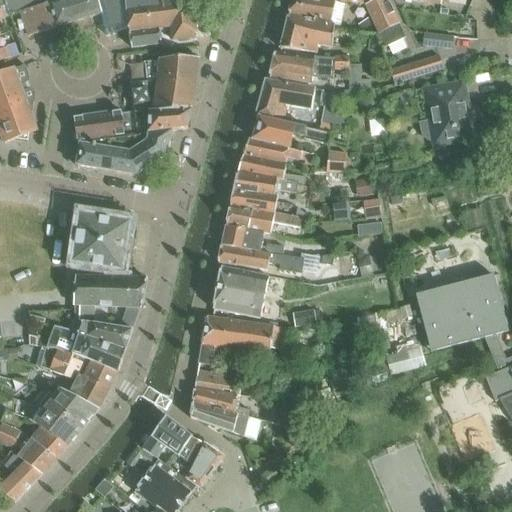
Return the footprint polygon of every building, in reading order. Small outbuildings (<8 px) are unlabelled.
[(5,0),(11,16),(12,17),(19,14),(19,13),(25,11),(21,0),(5,0)] [(37,0),(21,0),(25,11),(39,6),(37,0)] [(25,11),(21,12),(22,13),(29,37),(101,15),(107,37),(129,31),(125,0),(57,0),(54,1),(39,6),(25,11)] [(125,0),(129,31),(132,49),(161,46),(160,29),(171,28),(173,42),(197,38),(191,0),(125,0)] [(311,0),(291,0),(288,17),(329,25),(333,26),(340,27),(344,6),(333,4),(311,0)] [(405,39),(398,24),(386,0),(363,0),(362,5),(366,7),(385,48),(405,39)] [(333,26),(329,25),(288,17),(280,50),(316,55),(318,47),(331,48),(333,26)] [(369,19),(358,26),(362,32),(373,25),(369,19)] [(450,50),(452,39),(424,36),(423,47),(450,50)] [(0,51),(0,63),(10,60),(6,49),(0,51)] [(333,81),(334,61),(313,60),(313,58),(274,54),(268,79),(310,85),(311,78),(333,81)] [(439,56),(391,70),(395,84),(443,69),(439,56)] [(348,58),(334,58),(335,73),(349,72),(349,65),(348,65),(348,58)] [(146,82),(131,84),(134,113),(149,112),(192,110),(196,86),(200,60),(161,61),(143,63),(146,82)] [(360,65),(349,65),(349,72),(349,84),(349,93),(349,98),(370,91),(370,80),(361,80),(360,65)] [(13,71),(0,76),(0,133),(4,144),(14,141),(27,143),(28,143),(29,135),(36,132),(31,120),(34,106),(33,106),(34,103),(35,94),(35,93),(34,92),(34,91),(32,91),(32,90),(31,90),(29,90),(28,90),(27,91),(25,85),(26,85),(27,84),(28,83),(29,82),(29,81),(30,80),(29,78),(29,77),(25,67),(13,71)] [(258,118),(283,124),(287,106),(312,112),(315,92),(265,82),(255,117),(258,118)] [(432,121),(419,123),(421,132),(422,135),(424,137),(426,139),(429,142),(433,142),(436,141),(437,147),(470,141),(460,83),(422,89),(425,107),(430,106),(432,121)] [(415,92),(400,97),(401,102),(405,107),(408,106),(406,100),(417,97),(415,92)] [(321,96),(321,109),(323,109),(323,108),(334,107),(333,107),(334,103),(334,96),(321,96)] [(253,136),(251,142),(288,150),(292,137),(302,139),(302,141),(328,148),(332,135),(330,134),(332,127),(343,130),(348,110),(334,107),(323,108),(323,109),(324,109),(321,123),(320,123),(318,132),(297,127),(296,127),(283,124),(258,118),(256,125),(252,126),(250,133),(253,136)] [(122,115),(121,115),(124,139),(137,137),(174,131),(188,130),(192,110),(149,112),(134,113),(127,114),(122,115)] [(122,112),(97,115),(101,143),(124,139),(121,115),(122,115),(122,112)] [(80,145),(80,146),(95,147),(95,144),(101,143),(97,115),(73,119),(77,143),(80,143),(80,145)] [(167,157),(174,131),(137,137),(124,139),(101,143),(95,144),(95,147),(80,146),(76,167),(136,177),(167,157)] [(247,141),(242,159),(272,163),(272,169),(284,170),(287,159),(305,163),(304,168),(310,169),(313,157),(288,151),(288,150),(251,142),(247,141)] [(346,155),(328,154),(326,175),(344,176),(346,155)] [(242,159),(237,174),(277,181),(282,182),(297,185),(297,186),(304,187),(305,180),(283,176),(284,170),(272,169),(272,163),(242,159)] [(274,197),(275,192),(296,195),(297,186),(297,185),(282,182),(277,181),(237,174),(233,191),(276,200),(276,197),(274,197)] [(359,199),(375,197),(373,180),(356,183),(359,199)] [(233,191),(229,207),(274,215),(275,210),(276,200),(233,191)] [(367,201),(367,219),(383,219),(383,201),(367,201)] [(298,230),(301,221),(274,215),(229,207),(225,228),(263,235),(269,236),(272,225),(298,230)] [(485,228),(481,210),(464,214),(469,232),(485,228)] [(79,214),(71,265),(125,273),(127,260),(133,261),(137,238),(131,237),(133,222),(79,214)] [(350,214),(334,216),(335,224),(351,222),(350,214)] [(381,225),(369,226),(370,236),(382,235),(381,225)] [(225,228),(221,247),(282,257),(282,252),(283,248),(267,245),(266,250),(261,249),(263,235),(225,228)] [(282,257),(221,247),(217,264),(266,271),(267,265),(280,267),(280,272),(302,276),(304,261),(282,257)] [(322,257),(321,265),(333,267),(334,256),(322,257)] [(368,256),(357,258),(360,269),(370,267),(368,256)] [(258,320),(267,278),(220,269),(211,311),(258,320)] [(119,279),(119,277),(78,276),(78,279),(76,278),(74,307),(75,307),(74,310),(74,320),(73,323),(94,326),(94,307),(127,309),(140,309),(141,309),(146,280),(119,279)] [(485,339),(487,346),(497,341),(495,336),(507,333),(492,276),(414,297),(429,354),(485,339)] [(411,306),(400,309),(403,321),(414,318),(411,306)] [(127,309),(120,329),(133,331),(140,309),(127,309)] [(74,310),(67,310),(65,319),(74,320),(74,310)] [(314,312),(293,315),(295,329),(316,325),(314,312)] [(281,352),(285,330),(258,326),(206,319),(197,365),(210,367),(212,349),(243,353),(244,351),(268,354),(268,351),(281,352)] [(94,326),(73,323),(72,322),(69,331),(69,334),(87,338),(87,341),(125,352),(133,331),(120,329),(94,326)] [(54,331),(47,350),(56,350),(117,376),(125,352),(87,341),(87,338),(69,334),(54,331)] [(38,339),(28,337),(29,347),(38,348),(38,339)] [(511,357),(505,360),(497,341),(487,346),(499,374),(485,379),(495,404),(499,402),(500,403),(511,422),(511,357)] [(16,349),(8,350),(9,362),(17,361),(16,349)] [(420,349),(386,359),(391,377),(425,367),(420,349)] [(40,351),(35,366),(56,376),(65,379),(72,362),(85,366),(79,380),(109,392),(117,376),(56,350),(47,350),(40,351)] [(76,383),(69,396),(99,409),(109,392),(79,380),(85,366),(72,362),(65,379),(76,383)] [(384,368),(368,373),(372,386),(388,381),(384,368)] [(196,371),(193,390),(220,394),(239,397),(241,379),(196,371)] [(337,383),(333,389),(336,399),(366,390),(362,376),(337,383)] [(99,409),(69,396),(60,391),(51,389),(38,406),(45,411),(48,407),(64,419),(66,417),(82,431),(99,409)] [(239,397),(220,394),(193,390),(191,403),(247,418),(249,413),(237,410),(239,397)] [(272,425),(279,404),(269,402),(263,422),(272,425)] [(247,419),(247,418),(191,403),(188,420),(257,442),(262,422),(259,421),(247,419)] [(48,407),(45,411),(34,425),(33,426),(39,430),(68,449),(82,431),(66,417),(64,419),(48,407)] [(37,437),(32,442),(57,460),(68,449),(39,430),(33,426),(34,425),(28,421),(5,413),(3,420),(24,428),(35,435),(37,437)] [(185,481),(185,480),(192,468),(178,458),(191,439),(164,418),(141,450),(156,461),(158,462),(166,450),(174,455),(166,467),(185,481)] [(3,426),(0,431),(0,444),(12,450),(7,459),(10,461),(10,462),(11,462),(14,458),(18,460),(42,477),(45,474),(57,460),(32,442),(20,434),(3,426)] [(289,456),(308,443),(301,433),(282,446),(289,456)] [(191,439),(178,458),(192,468),(203,446),(191,439)] [(192,468),(185,480),(196,487),(200,490),(217,465),(221,460),(222,457),(218,455),(204,445),(203,446),(192,468)] [(137,448),(124,464),(131,469),(136,461),(140,460),(151,468),(152,466),(132,493),(155,509),(159,511),(177,511),(190,495),(196,487),(185,480),(185,481),(166,467),(158,462),(156,461),(141,450),(140,450),(139,450),(137,448)] [(0,491),(16,505),(42,477),(18,460),(14,458),(11,462),(10,462),(5,467),(14,476),(0,490),(0,491)]
